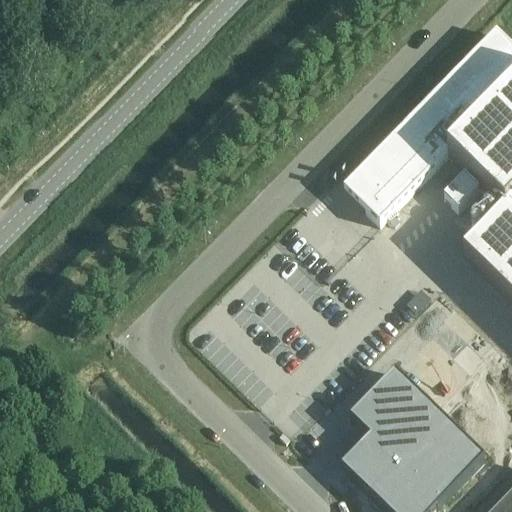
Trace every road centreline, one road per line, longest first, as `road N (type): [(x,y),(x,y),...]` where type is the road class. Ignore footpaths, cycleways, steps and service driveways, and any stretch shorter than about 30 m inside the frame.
road 1 (unclassified): [(472,0),(154,327),(147,345),(155,365),(307,511)]
road 2 (unclassified): [(0,226),(220,0)]
